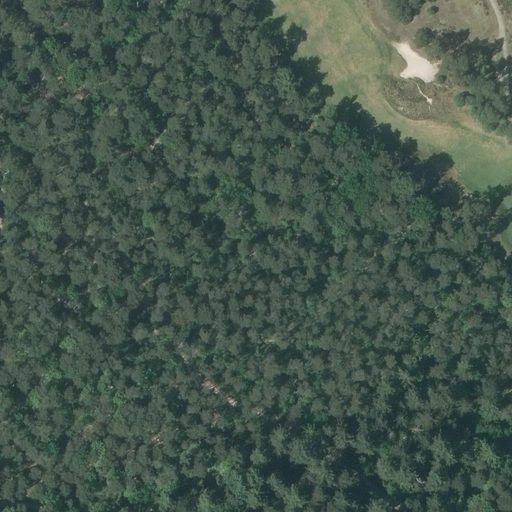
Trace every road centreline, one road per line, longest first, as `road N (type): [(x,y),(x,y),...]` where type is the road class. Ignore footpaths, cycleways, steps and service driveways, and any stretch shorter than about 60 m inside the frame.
road 1 (track): [(47,508),(178,499),(293,438)]
road 2 (track): [(0,226),(28,273),(113,344),(197,378)]
road 3 (track): [(293,438),(322,448),(399,511)]
